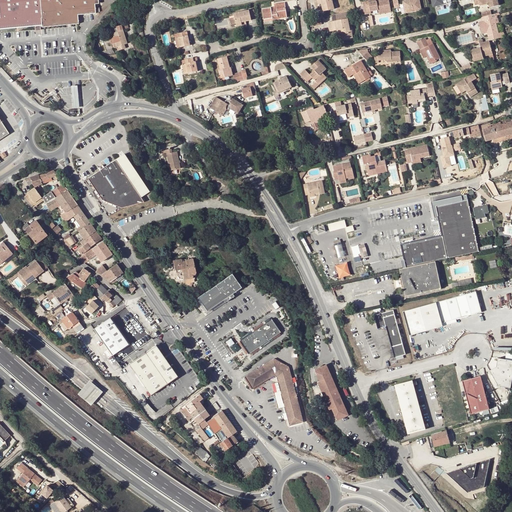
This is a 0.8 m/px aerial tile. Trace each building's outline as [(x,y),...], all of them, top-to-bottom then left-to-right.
[(0,0),(0,29),(33,26),(32,23),(0,26),(0,0)] [(0,0),(0,26),(32,23),(32,18),(41,17),(42,26),(79,22),(78,13),(95,12),(94,3),(93,0),(0,0)] [(320,0),(322,4),(324,11),(334,9),(331,0),(320,0)] [(373,0),(362,2),(364,13),(370,12),(378,10),(378,12),(390,10),(388,0),(387,0),(380,1),(376,2),(373,0)] [(418,0),(412,0),(402,2),(404,14),(420,11),(418,0)] [(275,7),(263,9),(264,19),(272,18),(272,17),(278,17),(278,15),(286,14),(284,3),(274,4),(275,7)] [(235,18),(237,26),(242,25),(241,22),(246,22),(251,20),(251,17),(250,16),(249,10),(234,14),(235,18)] [(336,14),(337,21),(349,19),(347,11),(336,14)] [(486,22),(488,29),(490,37),(501,34),(499,24),(498,19),(500,18),(499,14),(483,18),(484,22),(486,22)] [(33,26),(42,26),(41,17),(32,18),(32,23),(33,26)] [(330,31),(338,30),(341,30),(343,40),(353,38),(349,19),(337,21),(328,23),(330,31)] [(112,33),(114,37),(117,47),(118,50),(122,49),(121,46),(124,45),(127,44),(123,30),(122,25),(116,27),(116,28),(114,29),(116,32),(112,33)] [(178,34),(181,47),(193,45),(192,39),(189,40),(187,32),(178,34)] [(424,38),(415,43),(419,50),(423,48),(430,63),(439,58),(432,44),(431,44),(428,38),(425,40),(424,38)] [(483,56),(483,57),(493,55),(492,51),(492,48),(490,41),(481,43),(480,43),(481,48),(472,50),(474,59),(481,58),(480,57),(483,56)] [(367,49),(362,52),(366,60),(372,57),(367,49)] [(378,59),(386,59),(391,58),(391,61),(400,60),(399,51),(391,51),(391,49),(377,50),(377,55),(374,55),(374,62),(378,62),(378,59)] [(197,57),(182,61),(183,68),(187,67),(188,73),(198,71),(197,68),(197,66),(199,65),(197,57)] [(219,75),(223,74),(229,73),(227,66),(229,65),(227,57),(218,59),(220,68),(220,70),(218,71),(219,75)] [(317,84),(326,76),(322,73),(326,69),(318,60),(311,67),(313,70),(314,71),(312,72),(309,75),(305,70),(299,74),(307,82),(312,78),(316,82),(317,84)] [(361,81),(370,76),(360,60),(344,70),(348,77),(352,74),(356,72),(361,81)] [(471,64),(462,67),(464,73),(473,69),(471,64)] [(229,73),(223,74),(224,78),(233,76),(233,75),(231,67),(230,67),(229,65),(227,66),(229,73)] [(358,84),(361,81),(356,72),(352,74),(358,84)] [(501,84),(500,82),(500,80),(504,80),(504,81),(505,84),(509,83),(507,73),(499,75),(498,73),(490,74),(491,82),(489,82),(491,89),(498,87),(501,87),(501,84)] [(473,74),(464,80),(467,84),(469,83),(471,82),(476,79),(473,74)] [(314,90),(323,82),(327,78),(326,76),(317,84),(316,82),(311,87),(314,90)] [(286,77),(274,82),(278,91),(284,88),(285,89),(291,87),(286,77)] [(464,80),(456,85),(461,93),(465,91),(464,90),(465,89),(466,90),(470,97),(471,96),(470,92),(469,83),(467,84),(464,80)] [(257,95),(254,82),(247,84),(248,88),(242,89),(245,98),(257,95)] [(278,91),(274,82),(272,83),(280,98),(287,94),(285,89),(284,88),(278,91)] [(471,82),(469,83),(470,92),(471,96),(477,93),(471,82)] [(77,84),(71,85),(72,97),(73,108),(79,107),(78,96),(77,84)] [(427,88),(428,94),(428,96),(435,94),(433,87),(427,88)] [(414,104),(419,103),(418,100),(422,99),(422,100),(426,99),(426,97),(425,94),(428,94),(427,88),(411,92),(412,96),(408,97),(409,103),(413,102),(414,104)] [(217,96),(212,103),(217,107),(215,111),(222,115),(227,109),(231,109),(238,113),(243,105),(234,98),(233,100),(232,100),(225,102),(217,96)] [(482,98),(483,103),(481,103),(482,111),(489,110),(487,97),(482,98)] [(379,99),(363,103),(365,112),(372,111),(374,110),(382,108),(379,99)] [(337,113),(337,116),(347,113),(348,117),(354,116),(351,104),(341,106),(340,101),(334,102),(335,107),(337,113)] [(307,111),(301,113),(307,124),(312,122),(315,130),(319,128),(317,122),(322,120),(320,114),(326,112),(324,106),(315,110),(314,108),(307,110),(307,111)] [(511,117),(502,120),(503,125),(502,122),(490,125),(491,127),(488,127),(488,129),(483,130),(486,141),(492,140),(493,143),(511,138),(511,135),(511,134),(511,117)] [(1,121),(0,121),(0,140),(10,134),(1,121)] [(455,138),(480,132),(478,125),(469,128),(453,131),(455,138)] [(371,133),(364,134),(366,142),(373,140),(371,133)] [(355,144),(366,142),(364,135),(353,137),(355,144)] [(448,137),(440,140),(442,148),(441,148),(443,155),(444,158),(441,158),(443,167),(451,165),(448,157),(454,155),(453,151),(460,149),(459,144),(451,146),(448,137)] [(427,145),(404,151),(407,163),(413,162),(412,159),(420,157),(430,155),(427,145)] [(172,149),(165,151),(166,155),(167,155),(171,171),(181,169),(178,152),(173,153),(172,149)] [(371,153),(362,155),(364,162),(366,162),(369,175),(388,170),(385,159),(377,161),(376,155),(371,156),(371,153)] [(119,157),(115,160),(123,172),(127,170),(119,157)] [(143,202),(123,172),(115,160),(104,167),(98,171),(87,178),(101,200),(122,208),(143,202)] [(333,166),(334,172),(352,168),(350,162),(333,166)] [(334,172),(335,180),(339,179),(339,181),(346,180),(346,179),(348,178),(354,177),(352,168),(334,172)] [(38,175),(30,178),(31,180),(32,185),(35,187),(42,184),(41,182),(52,178),(57,176),(54,171),(39,176),(38,175)] [(316,196),(316,195),(316,193),(320,192),(321,194),(325,193),(323,180),(313,182),(314,186),(310,186),(314,196),(316,196)] [(310,197),(314,196),(310,186),(309,187),(308,183),(305,184),(306,195),(310,194),(310,197)] [(66,212),(77,205),(68,191),(63,185),(42,198),(44,201),(46,203),(51,211),(58,207),(60,205),(65,211),(66,212)] [(28,194),(25,197),(34,207),(36,205),(35,203),(42,198),(35,188),(27,193),(28,194)] [(458,192),(461,201),(468,200),(466,190),(458,192)] [(435,219),(439,218),(436,206),(460,201),(459,197),(431,203),(435,219)] [(402,245),(406,268),(436,261),(438,261),(456,257),(478,252),(468,200),(461,201),(460,201),(436,206),(439,218),(443,236),(402,245)] [(66,212),(61,215),(66,222),(74,217),(77,221),(85,215),(77,205),(66,212)] [(485,206),(473,209),(476,219),(487,216),(485,206)] [(79,231),(90,224),(85,215),(77,221),(81,226),(77,229),(79,231)] [(47,235),(44,231),(36,220),(30,225),(28,222),(23,226),(32,238),(29,241),(30,243),(33,246),(36,243),(47,235)] [(79,231),(85,239),(96,232),(90,224),(79,231)] [(325,225),(318,227),(319,234),(327,232),(325,225)] [(84,253),(93,247),(92,246),(102,239),(96,232),(85,239),(81,242),(84,246),(81,248),(82,249),(83,252),(84,253)] [(84,262),(87,261),(97,254),(102,262),(112,255),(103,242),(93,249),(85,254),(80,258),(84,262)] [(0,260),(1,260),(2,262),(13,254),(4,243),(0,246),(2,248),(0,249),(0,260)] [(358,245),(352,247),(354,255),(361,253),(359,248),(358,245)] [(361,253),(362,258),(368,256),(366,247),(359,248),(361,253)] [(192,257),(184,259),(185,264),(180,265),(184,280),(197,277),(192,257)] [(38,262),(45,270),(48,267),(41,259),(38,262)] [(185,264),(184,259),(173,262),(176,274),(178,282),(179,281),(184,280),(180,265),(185,264)] [(43,271),(35,261),(30,265),(27,268),(25,266),(22,269),(18,273),(25,282),(33,276),(34,278),(43,271)] [(401,277),(404,287),(406,296),(442,288),(439,278),(438,272),(436,261),(406,268),(400,269),(401,277)] [(102,264),(95,271),(101,275),(107,270),(102,264)] [(117,264),(110,268),(116,278),(123,273),(117,264)] [(91,273),(84,268),(79,274),(77,272),(74,273),(67,277),(82,287),(86,282),(85,281),(91,273)] [(110,268),(101,275),(110,282),(116,278),(110,268)] [(232,273),(198,297),(207,311),(223,300),(225,302),(234,296),(232,293),(241,287),(232,273)] [(33,276),(25,282),(27,284),(34,278),(33,276)] [(184,280),(186,291),(200,288),(197,277),(184,280)] [(93,291),(99,286),(95,282),(89,287),(93,291)] [(73,294),(65,283),(53,292),(52,291),(47,295),(50,299),(55,296),(60,303),(73,294)] [(102,297),(103,298),(106,301),(112,295),(109,292),(107,290),(101,284),(99,286),(93,291),(100,298),(102,297)] [(476,291),(403,311),(410,335),(443,326),(442,323),(456,319),(481,312),(476,291)] [(122,300),(117,295),(112,299),(117,305),(122,300)] [(93,300),(85,308),(92,314),(99,307),(93,300)] [(279,307),(275,301),(271,304),(275,310),(279,307)] [(395,310),(375,315),(379,329),(387,327),(393,347),(396,358),(407,355),(404,344),(395,310)] [(61,311),(56,314),(60,320),(62,319),(63,321),(68,328),(72,325),(77,332),(83,328),(72,312),(65,317),(61,311)] [(111,318),(95,329),(112,355),(128,344),(111,318)] [(271,318),(239,340),(248,354),(280,332),(271,318)] [(235,353),(240,349),(232,338),(227,342),(235,353)] [(155,343),(129,363),(150,394),(177,376),(155,343)] [(511,382),(511,361),(498,359),(497,368),(490,371),(499,387),(511,389),(511,382)] [(275,360),(246,377),(254,389),(276,376),(278,378),(290,427),(304,424),(289,368),(275,360)] [(328,366),(317,371),(322,382),(320,384),(332,411),(335,409),(340,421),(351,415),(328,366)] [(481,375),(462,380),(471,413),(489,409),(481,375)] [(103,392),(90,381),(86,385),(85,387),(83,389),(82,391),(81,392),(78,395),(92,406),(94,403),(95,402),(96,400),(98,397),(100,396),(103,392)] [(412,383),(397,386),(408,427),(423,423),(412,383)] [(181,411),(188,420),(192,416),(190,414),(202,405),(199,402),(203,399),(200,394),(186,405),(186,407),(181,411)] [(192,416),(188,420),(190,423),(195,420),(194,418),(205,410),(202,405),(190,414),(192,416)] [(214,434),(207,423),(204,419),(209,416),(205,410),(194,418),(195,420),(198,424),(195,426),(205,441),(214,434)] [(214,418),(207,423),(214,434),(221,429),(227,438),(233,435),(237,432),(229,421),(228,421),(222,411),(213,416),(214,418)] [(11,436),(0,424),(0,436),(5,442),(11,436)] [(221,429),(214,434),(221,443),(227,438),(221,429)] [(434,447),(440,445),(450,442),(448,436),(448,435),(446,431),(437,433),(431,435),(434,447)] [(237,442),(233,435),(227,438),(221,443),(219,444),(222,447),(224,451),(232,445),(237,442)] [(205,456),(207,453),(200,447),(196,453),(203,459),(203,458),(205,456)] [(491,457),(447,473),(469,492),(486,486),(491,457)] [(38,486),(41,482),(38,479),(39,478),(29,468),(22,463),(18,469),(24,474),(17,482),(24,488),(30,480),(38,486)] [(46,501),(54,491),(48,485),(40,495),(46,501)] [(62,495),(54,502),(61,511),(64,511),(71,507),(62,495)]
